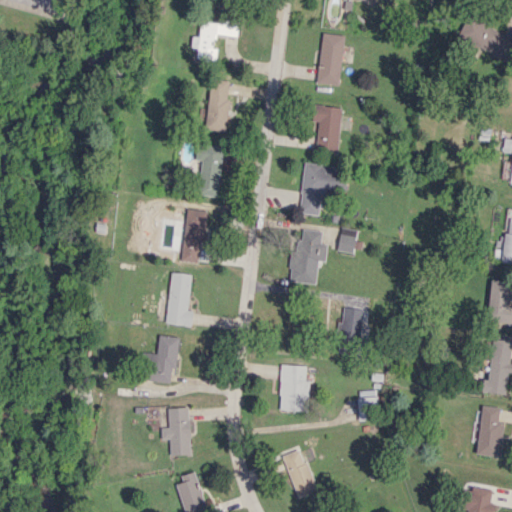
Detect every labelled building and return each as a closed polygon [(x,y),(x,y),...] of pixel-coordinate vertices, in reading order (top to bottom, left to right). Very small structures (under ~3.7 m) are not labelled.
[(506,60),(511,46),(511,36),(465,17),(456,39),(506,60)] [(237,36),(238,24),(200,20),(199,36),(192,36),(191,47),(197,47),(196,58),(216,60),(217,46),(214,46),(215,34),(237,36)] [(315,81),(337,85),(345,35),(322,31),(315,81)] [(230,80),(210,78),(204,128),(225,130),(230,80)] [(317,121),(315,151),(338,152),(340,106),(313,105),(312,120),(317,121)] [(511,182),(511,138),(503,138),(502,152),(511,152),(511,153),(510,182),(511,182)] [(222,147),(197,144),(195,159),(201,160),(197,194),(216,196),(222,147)] [(337,165),(304,162),(298,212),(318,214),(320,194),(334,195),(337,165)] [(204,209),(183,208),(180,260),(201,262),(204,209)] [(511,217),(509,217),(508,234),(497,233),(494,259),(511,261),(511,217)] [(360,251),(361,241),(355,240),(356,229),(339,227),(337,249),(360,251)] [(292,281),(315,284),(317,260),(324,261),(326,244),(320,243),(321,230),(297,228),(292,281)] [(190,273),(169,272),(166,323),(191,325),(192,310),(188,309),(190,273)] [(511,304),(508,305),(509,294),(511,294),(511,280),(489,279),(487,321),(511,322),(511,304)] [(363,340),(363,308),(342,307),(342,322),(338,322),(338,339),(363,340)] [(178,336),(158,334),(156,353),(144,352),(141,379),(169,382),(171,367),(175,368),(178,336)] [(481,392),(505,394),(507,372),(511,372),(511,370),(511,363),(509,363),(511,340),(492,338),(488,379),(482,379),(481,392)] [(278,409),(308,411),(309,379),(305,379),(305,365),(280,364),(278,409)] [(356,397),(357,420),(376,419),(375,396),(356,397)] [(498,456),(501,421),(498,421),(499,406),(480,405),(477,454),(498,456)] [(167,407),(168,427),(160,427),(161,439),(169,439),(170,455),(190,454),(188,407),(167,407)] [(297,497),(316,490),(300,448),(281,455),(297,497)] [(175,484),(184,511),(190,511),(192,511),(191,511),(207,511),(194,470),(180,475),(182,481),(175,484)] [(491,488),(465,488),(465,511),(457,511),(456,511),(492,511),(493,503),(491,503),(491,488)]
